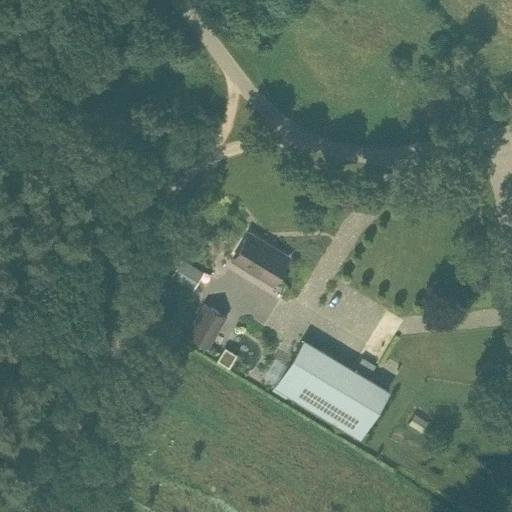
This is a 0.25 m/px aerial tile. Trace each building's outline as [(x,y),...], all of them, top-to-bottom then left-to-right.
[(233,257),(272,281),(288,255),(249,231),(233,257)] [(171,275),(186,284),(197,266),(182,257),(171,275)] [(208,343),(226,314),(205,302),(188,331),(208,343)] [(355,367),(303,336),(274,384),(359,435),(389,388),(368,375),(375,364),(362,357),(355,367)] [(415,413),(408,422),(421,430),(427,421),(415,413)]
